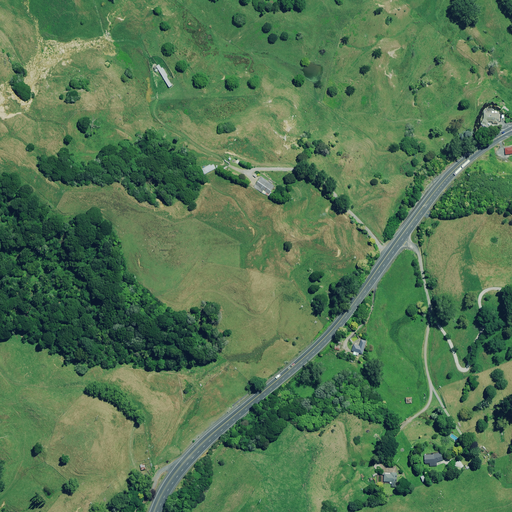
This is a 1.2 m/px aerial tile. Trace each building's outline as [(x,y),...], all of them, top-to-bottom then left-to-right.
[(161,68),(159,65),(156,66),(169,87),(172,86),(166,76),(168,75),(163,68),(161,68)] [(485,127),(487,124),(492,124),(498,124),(499,113),(496,113),(496,112),(492,111),(492,113),(484,113),(483,118),(481,124),(485,127)] [(216,168),(214,165),(211,166),(210,165),(202,169),(205,174),(216,168)] [(266,181),(261,177),(254,187),(265,195),(267,192),(269,194),(275,186),(270,183),(266,181)] [(366,341),(361,340),(359,346),(354,344),(352,351),(354,352),(353,354),(358,356),(359,353),(362,354),(366,341)] [(429,463),(429,467),(437,466),(437,461),(444,459),(441,452),(435,454),(435,453),(431,453),(431,454),(425,454),(424,463),(429,463)] [(464,466),(460,460),(453,464),(457,471),(464,466)] [(392,474),(390,474),(390,473),(385,473),(385,474),(384,474),(384,482),(389,482),(389,484),(392,484),(391,487),(398,488),(398,473),(392,473),(392,474)]
